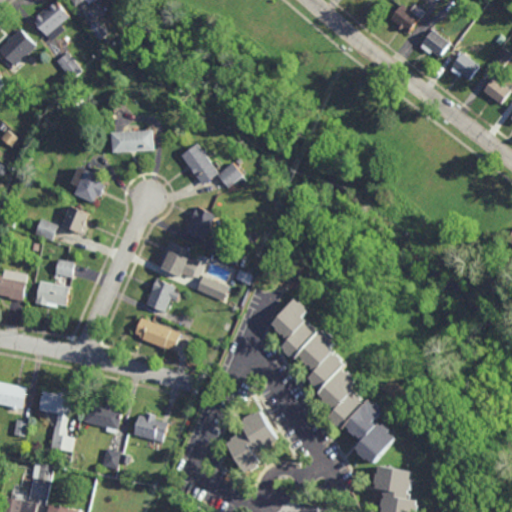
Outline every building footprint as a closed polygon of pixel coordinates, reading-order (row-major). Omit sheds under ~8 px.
[(58,0),(72,16),(62,24),(66,30),(52,40),(34,19),(58,0)] [(409,33),(425,14),(413,4),(408,11),(401,4),(390,18),(409,33)] [(99,41),(89,27),(99,20),(108,34),(99,41)] [(22,30),(38,46),(17,65),(1,49),(22,30)] [(439,58),(449,46),(432,31),(421,43),(439,58)] [(502,43),(498,39),(502,34),(506,37),(502,43)] [(511,55),(503,67),(495,60),(504,47),(511,53),(511,55)] [(75,76),(72,72),(68,76),(57,62),(68,53),(82,71),(75,76)] [(467,82),(477,70),(459,55),(449,67),(467,82)] [(502,106),(511,92),(493,79),(483,93),(502,106)] [(77,105),(71,98),(77,94),(83,101),(77,105)] [(2,138),(12,147),(19,139),(8,130),(2,138)] [(117,151),(159,150),(158,130),(116,132),(117,151)] [(203,143),(222,172),(208,185),(186,154),(203,143)] [(231,188),(247,176),(237,162),(220,174),(231,188)] [(78,194),(95,201),(100,192),(104,195),(109,187),(103,185),(106,177),(83,166),(76,182),(83,185),(78,194)] [(65,225),(83,231),(91,214),(72,205),(65,225)] [(197,206),(218,214),(205,240),(190,232),(196,220),(190,219),(197,206)] [(52,242),(35,235),(41,220),(58,227),(52,242)] [(12,230),(5,228),(7,221),(14,223),(12,230)] [(164,269),(183,276),(184,273),(195,277),(202,261),(192,257),(195,251),(172,241),(161,262),(167,263),(164,269)] [(37,253),(29,252),(31,244),(38,245),(37,253)] [(236,265),(223,260),(229,246),(242,252),(236,265)] [(72,275),(55,271),(59,256),(75,260),(72,275)] [(0,293),(23,299),(29,274),(7,269),(6,275),(0,273),(0,293)] [(226,300),(231,286),(203,277),(198,292),(226,300)] [(161,279),(178,286),(177,290),(182,292),(179,300),(173,299),(168,312),(148,303),(161,279)] [(38,303),(58,308),(60,303),(68,306),(73,286),(42,280),(38,303)] [(301,302),(302,300),(308,305),(306,307),(309,309),(304,315),(308,318),(306,320),(309,322),(310,321),(316,326),(315,328),(320,331),(322,328),(327,332),(329,331),(335,336),(334,337),(337,339),(332,346),(335,349),(333,351),(336,354),(337,352),(344,358),(342,359),(347,363),(344,367),(348,370),(349,370),(355,375),(354,377),(357,379),(352,385),(355,388),(354,390),(356,392),(357,391),(364,397),(363,398),(367,401),(370,398),(375,402),(377,401),(383,406),(382,408),(385,411),(380,417),(383,420),(381,421),(394,432),(393,433),(397,437),(376,462),(369,457),(367,459),(359,451),(360,450),(357,447),(362,440),(351,431),(353,429),(347,424),(344,427),(340,424),(339,425),(332,420),(333,419),(330,416),(332,413),(330,411),(334,407),(333,405),(334,404),(331,402),(330,403),(322,396),(324,395),(320,392),(324,388),(320,385),(319,387),(312,381),(313,379),(310,376),(315,370),(311,367),(313,365),(310,363),(309,365),(304,360),(305,359),(299,354),(296,358),(285,349),(286,348),(282,345),(288,338),(272,324),(295,297),(301,302)] [(207,336),(189,329),(195,316),(213,324),(207,336)] [(144,318),(182,333),(174,350),(144,338),(146,335),(139,332),(144,318)] [(0,382),(29,388),(25,408),(0,402),(0,382)] [(42,409),(60,412),(53,450),(73,452),(77,436),(66,434),(74,397),(44,391),(42,409)] [(87,420),(108,426),(106,431),(117,434),(121,409),(115,408),(115,406),(109,404),(108,407),(90,402),(87,420)] [(279,441),(256,456),(259,461),(243,471),(226,442),(246,430),(239,419),(251,412),(253,414),(260,409),(279,441)] [(135,436),(165,443),(171,424),(156,420),(157,415),(147,412),(147,417),(140,415),(135,436)] [(25,436),(14,434),(17,419),(28,421),(25,436)] [(119,467),(103,464),(107,448),(122,452),(119,467)] [(49,481),(33,478),(36,463),(52,466),(49,481)] [(123,475),(118,471),(124,464),(129,469),(123,475)] [(413,478),(415,478),(413,490),(412,489),(411,493),(414,494),(413,498),(421,500),(420,503),(421,504),(419,511),(383,511),(384,506),(383,506),(387,489),(377,487),(378,483),(376,482),(378,472),(379,472),(381,464),(414,471),(413,478)] [(2,511),(37,511),(40,504),(5,497),(2,511)]
